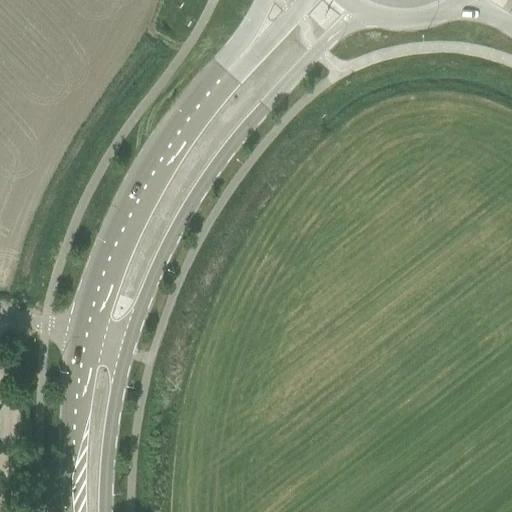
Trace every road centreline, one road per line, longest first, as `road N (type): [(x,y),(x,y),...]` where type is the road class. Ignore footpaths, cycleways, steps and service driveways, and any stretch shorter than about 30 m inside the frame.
road 1 (secondary): [(126,353),(164,252),(211,173),(363,11)]
road 2 (secondary): [(228,70),(144,187),(85,335)]
road 3 (secondary): [(85,335),(66,511)]
road 4 (secondary): [(104,511),(126,353)]
